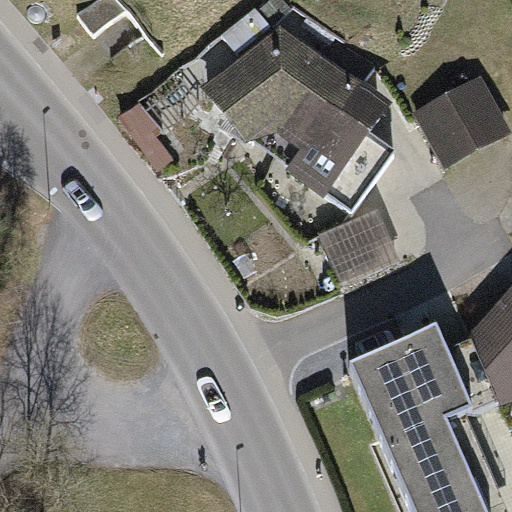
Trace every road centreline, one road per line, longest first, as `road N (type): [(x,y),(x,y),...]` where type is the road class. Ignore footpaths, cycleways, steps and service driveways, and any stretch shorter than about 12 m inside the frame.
road 1 (secondary): [(0,93),(114,211),(169,291),(217,371),(278,511)]
road 2 (track): [(48,384),(39,332),(60,272),(114,211)]
road 3 (track): [(48,384),(97,418),(171,420),(232,403)]
